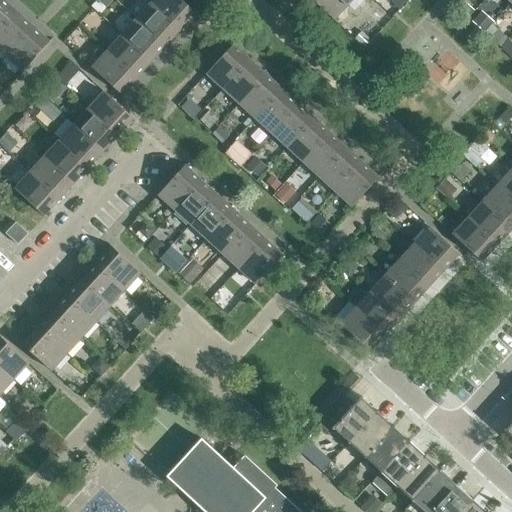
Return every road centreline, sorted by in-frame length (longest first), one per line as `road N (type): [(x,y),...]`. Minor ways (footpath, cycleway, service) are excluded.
road 1 (residential): [(210,382),(394,176),(405,149),(253,0)]
road 2 (residential): [(10,511),(157,351),(171,348),(210,382)]
road 3 (residential): [(0,302),(156,134)]
road 4 (residential): [(354,511),(210,382)]
